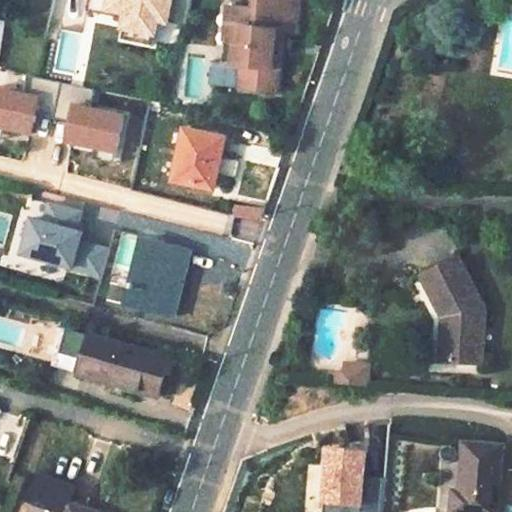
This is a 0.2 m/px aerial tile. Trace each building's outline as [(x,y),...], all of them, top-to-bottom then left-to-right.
[(88,25),(88,0),(61,0),(61,24),(88,25)] [(148,47),(153,24),(191,31),(196,0),(95,0),(92,18),(128,24),(125,43),(148,47)] [(300,0),(256,0),(255,14),(230,11),(226,48),(236,49),(234,70),(243,71),(241,93),(278,97),(284,37),(296,38),(300,0)] [(63,32),(60,70),(78,71),(80,33),(63,32)] [(236,49),(226,48),(223,69),(234,70),(236,49)] [(118,157),(125,113),(89,107),(92,89),(60,84),(34,79),(32,88),(51,92),(47,116),(68,119),(64,147),(118,157)] [(0,89),(0,131),(35,135),(40,94),(0,89)] [(224,143),(187,135),(175,186),(212,195),(224,143)] [(234,218),(263,222),(265,208),(236,204),(234,218)] [(196,233),(147,221),(142,239),(191,252),(196,233)] [(191,252),(142,239),(126,307),(175,320),(191,252)] [(459,258),(423,277),(443,317),(441,360),(482,362),(485,308),(459,258)] [(86,285),(63,279),(58,296),(81,303),(86,285)] [(173,365),(81,330),(71,358),(87,364),(80,379),(160,406),(173,365)] [(371,385),(370,363),(332,366),(333,387),(371,385)] [(496,511),(502,445),(466,442),(461,490),(455,489),(452,511),(461,511),(496,511)] [(381,511),(385,480),(370,478),(372,453),(331,448),(323,511),(381,511)]
